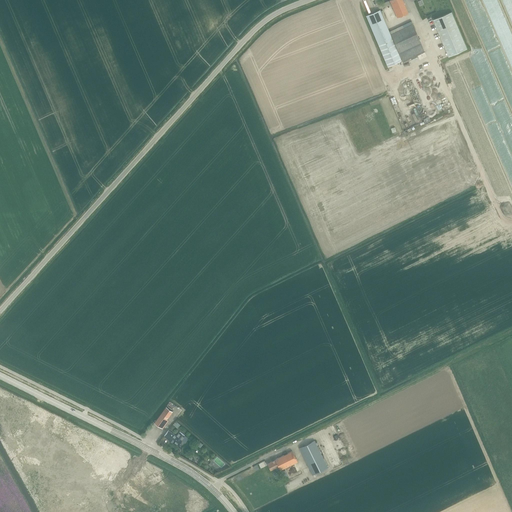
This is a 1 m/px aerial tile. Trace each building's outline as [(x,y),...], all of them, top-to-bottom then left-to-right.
[(397,18),(408,13),(402,0),(390,0),(397,18)] [(387,67),(401,61),(423,52),(410,19),(387,28),(380,10),(366,15),(387,67)] [(433,20),(449,56),(467,49),(452,12),(433,20)] [(435,115),(443,112),(440,106),(433,109),(435,115)] [(175,407),(170,403),(156,422),(163,428),(166,424),(164,422),(175,407)] [(179,445),(182,441),(185,443),(188,438),(180,432),(176,436),(168,430),(163,436),(172,443),(173,441),(179,445)] [(312,474),(327,467),(314,441),(299,448),(312,474)] [(348,443),(341,445),(344,452),(350,450),(348,443)] [(292,451),(267,463),(270,470),(278,466),(281,470),(297,461),(292,451)]
